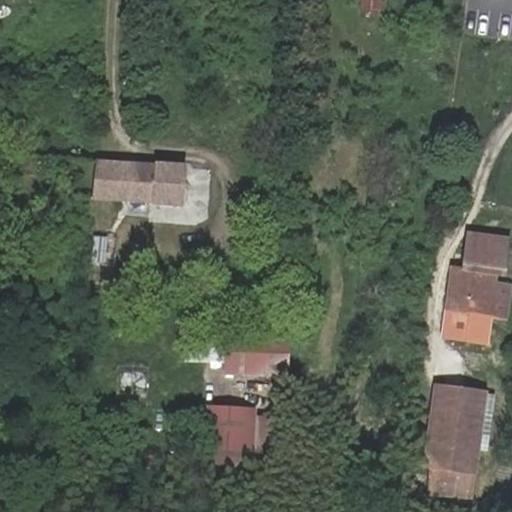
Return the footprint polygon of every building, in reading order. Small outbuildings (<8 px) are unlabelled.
[(379,0),(362,0),(361,15),(379,16),(379,0)] [(155,164),(92,161),(90,200),(153,204),(153,201),(186,203),(188,170),(155,168),(155,164)] [(487,320),(493,283),(486,282),(487,274),(499,276),(504,242),(467,236),(461,268),(451,266),(443,312),(487,320)] [(507,286),(493,283),(487,320),(502,322),(507,286)] [(225,373),(286,375),(287,330),(227,328),(225,373)] [(473,450),(481,394),(432,387),(421,466),(426,468),(424,485),(448,489),(451,471),(469,474),(473,450)] [(494,396),(481,394),(473,450),(487,452),(494,396)] [(200,466),(252,469),(256,405),(205,402),(200,466)] [(448,489),(424,485),(422,495),(447,498),(448,489)]
